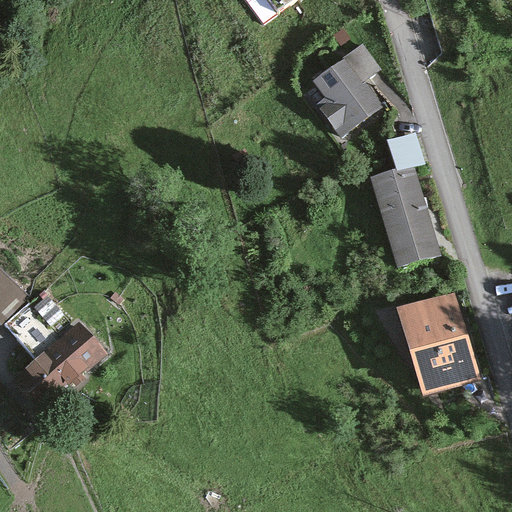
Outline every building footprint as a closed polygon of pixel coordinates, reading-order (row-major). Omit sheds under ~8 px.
[(265,0),(281,23),(311,0),(265,0)] [(345,61),(315,84),(329,102),(321,108),(342,137),(381,108),(345,61)] [(410,167),(374,178),(400,262),(436,251),(410,167)] [(0,321),(23,298),(0,274),(0,321)] [(455,295),(395,314),(424,403),(483,384),(455,295)] [(20,376),(45,405),(105,354),(79,325),(20,376)]
